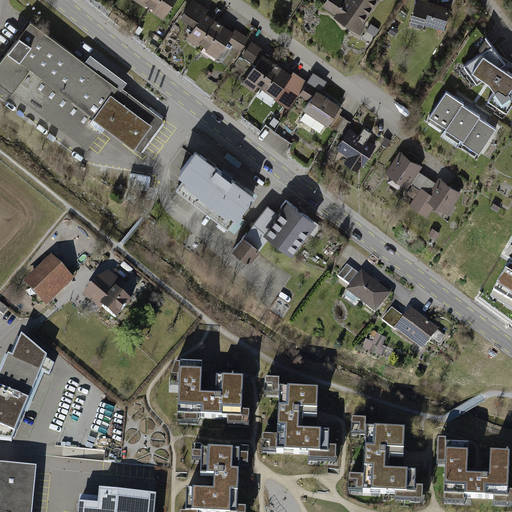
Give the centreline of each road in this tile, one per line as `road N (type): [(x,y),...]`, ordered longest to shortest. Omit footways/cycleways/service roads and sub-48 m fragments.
road 1 (tertiary): [(59,0),(511,346)]
road 2 (residential): [(232,0),(398,122)]
